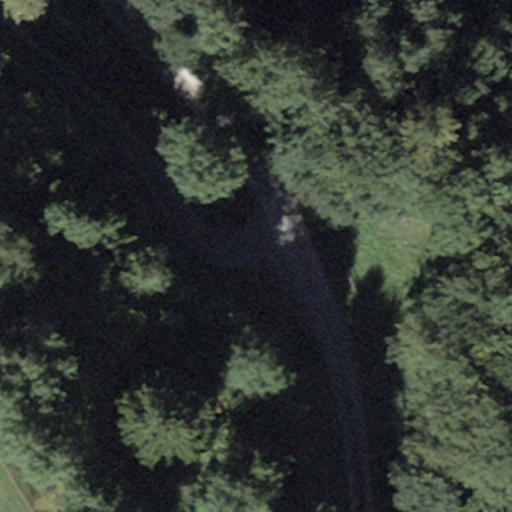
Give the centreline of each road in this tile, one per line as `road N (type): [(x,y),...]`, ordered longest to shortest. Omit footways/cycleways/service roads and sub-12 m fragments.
road 1 (track): [(370,511),(375,434),(314,264),(142,0)]
road 2 (track): [(0,7),(193,214),(314,264)]
